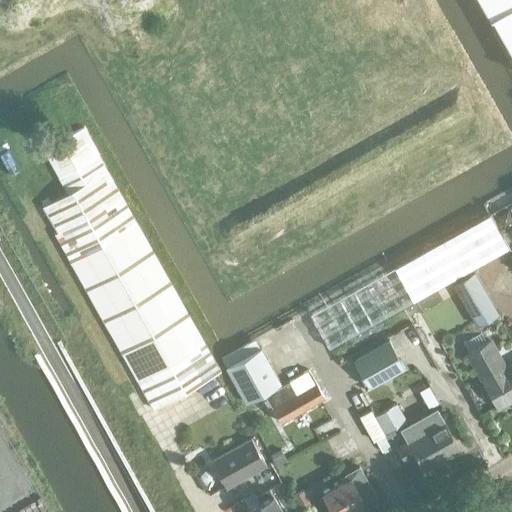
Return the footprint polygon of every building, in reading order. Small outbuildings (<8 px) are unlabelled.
[(511,0),(482,0),(511,52),(511,0)] [(220,371),(122,196),(82,127),(57,141),(73,167),(57,176),(66,191),(42,205),(58,232),(51,235),(149,410),(220,371)] [(310,313),(329,348),(508,247),(489,213),(310,313)] [(476,325),(498,313),(474,271),(453,283),(476,325)] [(478,344),(465,352),(498,408),(511,400),(511,361),(507,364),(491,337),(488,338),(483,330),(473,336),(478,344)] [(388,339),(353,358),(370,388),(404,368),(388,339)] [(280,382),(261,347),(225,367),(245,402),(280,382)] [(281,422),(324,396),(308,369),(264,394),(281,422)] [(396,402),(373,415),(384,434),(407,420),(396,402)] [(414,454),(424,470),(460,450),(437,409),(402,429),(407,440),(397,446),(404,459),(414,454)] [(226,488),(267,464),(251,436),(210,459),(226,488)] [(280,448),(269,454),(277,466),(287,460),(280,448)] [(357,473),(323,492),(333,511),(349,511),(377,497),(359,465),(354,467),(357,473)] [(248,507),(246,508),(247,511),(282,511),(269,487),(255,495),(253,491),(243,497),(248,507)] [(303,489),(292,495),(300,508),(310,503),(303,489)]
